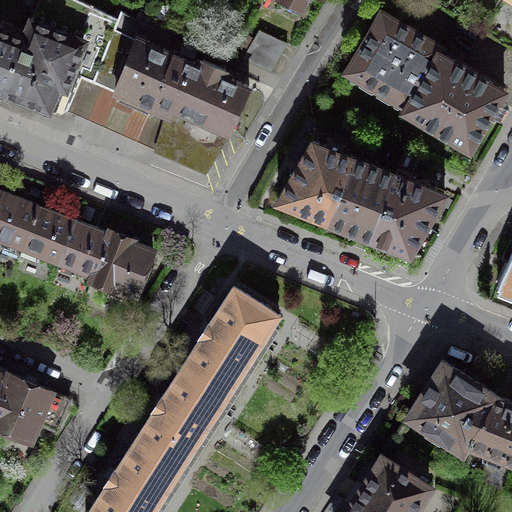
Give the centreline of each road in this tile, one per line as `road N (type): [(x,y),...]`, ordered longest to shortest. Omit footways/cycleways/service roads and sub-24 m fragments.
road 1 (residential): [(291,511),(428,303)]
road 2 (residential): [(221,222),(0,134)]
road 3 (residential): [(428,303),(221,222)]
road 4 (residential): [(322,51),(221,222)]
road 5 (residential): [(221,222),(114,388)]
road 6 (residential): [(114,388),(32,511)]
road 7 (residential): [(428,303),(501,186)]
road 8 (residential): [(0,339),(114,388)]
